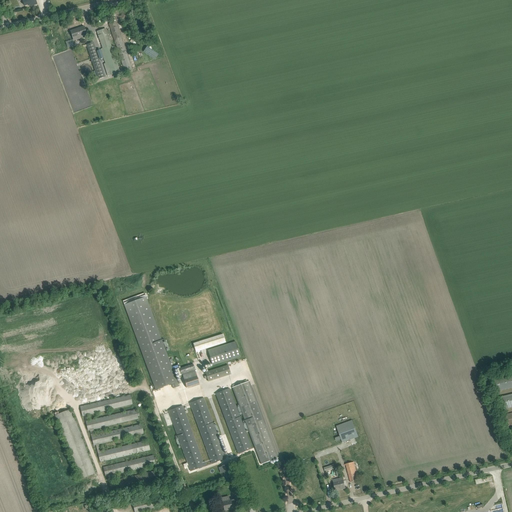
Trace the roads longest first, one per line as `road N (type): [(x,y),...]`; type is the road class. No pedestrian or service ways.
road 1 (unclassified): [(307,511),(511,465)]
road 2 (unclassified): [(0,27),(119,0)]
